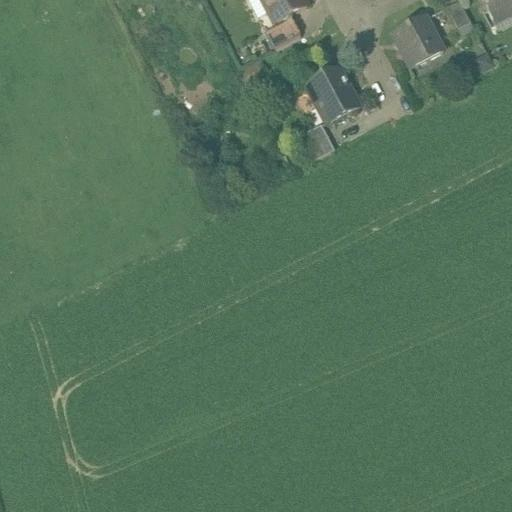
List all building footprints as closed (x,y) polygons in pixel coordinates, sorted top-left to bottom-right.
[(261,0),(276,27),(307,10),(301,0),(261,0)] [(511,0),(481,0),(485,6),(483,7),(485,11),(486,10),(495,26),(508,19),(506,15),(511,12),(511,0)] [(471,26),(460,5),(447,11),(459,33),(471,26)] [(499,34),(511,27),(511,12),(506,15),(508,19),(495,26),(499,34)] [(425,20),(393,37),(411,70),(426,62),(427,64),(444,55),(425,20)] [(292,23),(267,36),(277,53),(301,40),(292,23)] [(339,72),(307,89),(328,128),(360,111),(339,72)] [(321,129),(295,143),(308,168),(335,154),(321,129)]
